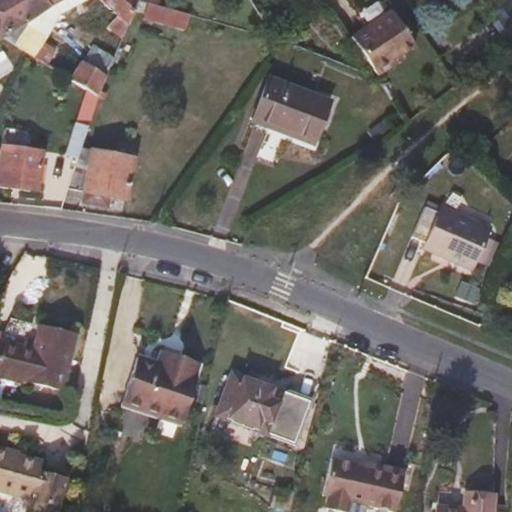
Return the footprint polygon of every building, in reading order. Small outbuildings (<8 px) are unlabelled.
[(135,4),(131,0),(0,0),(0,41),(65,0),(92,0),(114,20),(105,29),(119,43),(135,4)] [(187,18),(146,7),(143,21),(183,32),(187,18)] [(392,10),(352,36),(377,73),(416,47),(392,10)] [(499,39),(507,50),(511,46),(511,27),(498,38),(499,39)] [(493,61),(507,50),(499,39),(485,49),(493,61)] [(79,65),(104,78),(111,61),(90,48),(79,65)] [(472,76),(463,64),(447,75),(456,89),(472,76)] [(85,94),(95,100),(104,78),(79,65),(67,83),(85,94)] [(327,104),(266,81),(250,125),(312,147),(327,104)] [(95,100),(85,94),(63,158),(75,161),(78,152),(95,100)] [(39,155),(0,149),(0,190),(33,195),(39,155)] [(131,162),(78,152),(75,161),(64,192),(123,204),(131,162)] [(437,216),(423,211),(410,239),(424,245),(421,251),(470,273),(488,232),(439,211),(437,216)] [(67,341),(30,334),(28,344),(26,352),(0,347),(0,387),(19,391),(19,393),(55,401),(67,341)] [(28,344),(0,337),(0,347),(26,352),(28,344)] [(196,367),(157,354),(153,364),(135,358),(118,409),(177,428),(196,367)] [(306,403),(228,374),(212,416),(289,445),(306,403)] [(353,465),(326,460),(320,497),(324,497),(322,510),(326,510),(337,511),(349,511),(351,502),(362,504),(393,509),(400,468),(382,465),(380,470),(353,465)] [(382,465),(354,460),(353,465),(380,470),(382,465)] [(11,465),(0,462),(0,470),(9,472),(10,470),(11,465)] [(9,472),(0,470),(0,505),(23,509),(22,511),(52,511),(57,489),(33,485),(34,473),(10,470),(9,472)] [(287,511),(291,494),(270,489),(266,508),(284,511),(287,511)] [(492,494),(460,492),(460,500),(491,502),(492,494)] [(491,502),(460,500),(459,510),(434,508),(433,511),(500,511),(491,511),(491,502)] [(361,511),(362,504),(351,502),(349,511),(337,511),(326,510),(326,511),(361,511)]
